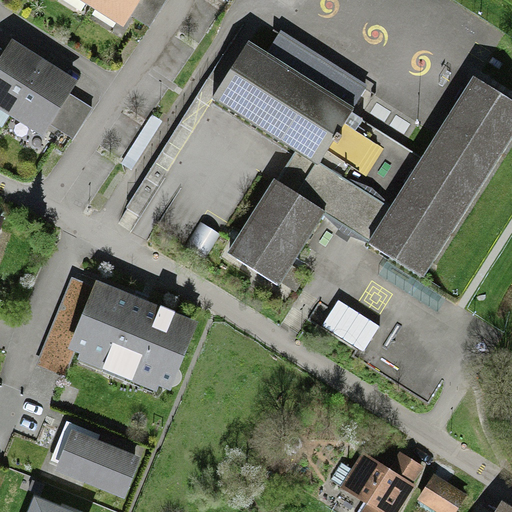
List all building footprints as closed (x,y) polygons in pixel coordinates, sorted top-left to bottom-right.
[(86,0),(124,23),(127,18),(138,0),(86,0)] [(164,0),(138,0),(127,18),(146,29),(164,0)] [(418,162),(349,119),(365,89),(277,36),(267,53),(246,41),(209,101),(295,155),(285,170),(278,181),(271,177),(222,258),(282,295),(325,224),(348,239),(423,284),(511,139),(511,103),(470,77),(418,162)] [(51,69),(33,58),(10,44),(3,56),(0,60),(0,104),(45,133),(47,130),(68,97),(76,84),(51,69)] [(89,110),(68,97),(47,130),(67,143),(89,110)] [(200,226),(187,246),(205,258),(218,237),(200,226)] [(77,349),(100,292),(75,282),(42,365),(67,375),(77,349)] [(197,322),(100,292),(77,349),(172,388),(197,322)] [(139,459),(69,431),(53,471),(124,499),(139,459)] [(387,470),(362,455),(339,492),(366,508),(364,511),(397,511),(422,471),(397,455),(387,470)] [(458,511),(467,499),(431,478),(415,506),(425,511),(458,511)] [(70,511),(34,496),(27,511),(70,511)]
